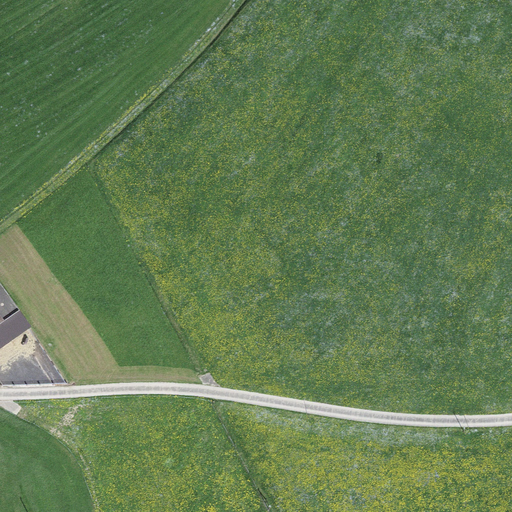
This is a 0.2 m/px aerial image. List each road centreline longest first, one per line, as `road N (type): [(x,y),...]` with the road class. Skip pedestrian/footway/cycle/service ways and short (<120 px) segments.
road 1 (track): [(511,419),(361,415),(186,390),(0,394)]
road 2 (track): [(240,0),(202,48),(0,224)]
road 3 (track): [(0,398),(72,445),(100,511)]
